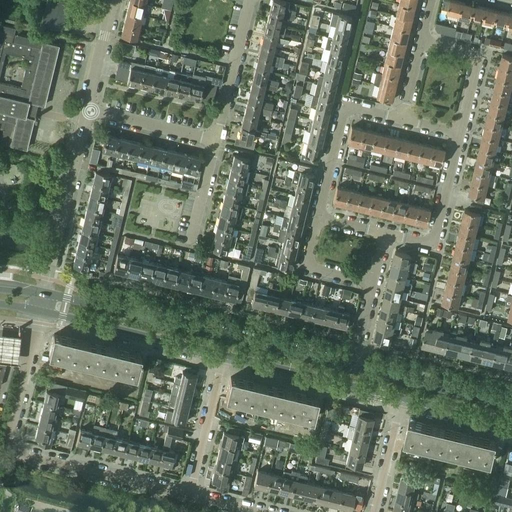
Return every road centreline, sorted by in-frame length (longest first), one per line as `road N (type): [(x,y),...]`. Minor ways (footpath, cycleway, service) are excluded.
road 1 (tertiary): [(355,367),(43,294)]
road 2 (tertiary): [(40,311),(224,355)]
road 3 (residential): [(84,112),(43,294)]
road 4 (tertiary): [(224,355),(399,400)]
road 5 (residential): [(399,123),(340,108),(315,211)]
road 6 (tertiary): [(511,407),(355,367)]
road 7 (residential): [(462,140),(484,49),(420,33)]
road 8 (residential): [(386,229),(438,242),(462,140)]
road 9 (residential): [(219,143),(253,0)]
road 10 (residential): [(157,487),(14,453)]
road 11 (residential): [(40,311),(9,433),(14,453)]
road 12 (residential): [(189,495),(224,355)]
road 13 (residential): [(219,143),(84,112)]
road 14 (residential): [(315,211),(302,262),(375,280)]
